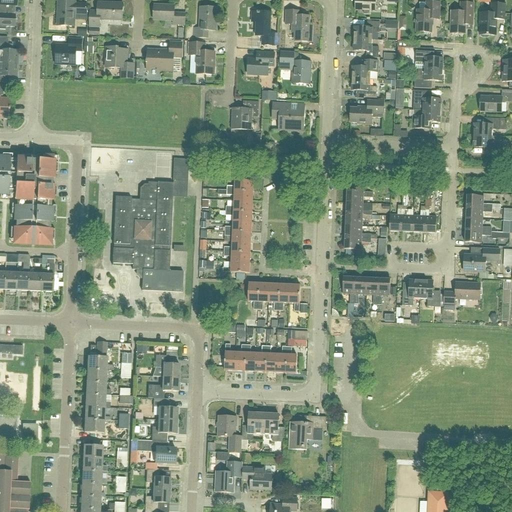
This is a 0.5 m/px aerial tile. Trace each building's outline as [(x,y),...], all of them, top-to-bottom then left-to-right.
[(0,0),(0,14),(9,15),(10,7),(16,7),(16,0),(0,0)] [(382,0),(355,0),(355,11),(364,11),(364,15),(369,15),(369,12),(375,12),(376,2),(382,2),(382,0)] [(87,16),(88,5),(76,4),(76,2),(58,1),(57,27),(75,27),(75,15),(87,16)] [(439,20),(440,3),(427,2),(426,11),(417,11),(416,33),(431,33),(432,19),(439,20)] [(123,21),(124,4),(98,3),(98,12),(90,11),(90,28),(100,28),(101,20),(123,21)] [(473,26),(473,19),(474,4),(461,3),(461,12),(451,12),(450,34),(465,35),(466,26),(473,26)] [(505,21),(505,5),(491,5),(491,15),(480,14),(479,23),(480,23),(480,36),(481,36),(481,37),(483,38),(487,38),(489,38),(489,36),(496,37),(496,20),(505,21)] [(185,25),(185,14),(174,14),(175,7),(154,6),(153,21),(173,22),(173,25),(185,25)] [(216,32),(217,8),(200,8),(199,29),(194,28),(194,39),(208,39),(209,32),(216,32)] [(301,12),(293,12),(287,12),(286,25),(292,25),(292,33),(295,34),(295,42),(312,43),(312,31),(309,31),(310,17),(301,17),(301,12)] [(275,46),(275,33),(270,33),(271,13),(258,13),(257,14),(252,13),(251,23),(256,23),(256,37),(262,37),(262,46),(275,46)] [(14,16),(9,15),(0,14),(0,30),(5,31),(5,27),(14,28),(14,16)] [(354,40),(372,41),(372,33),(380,34),(380,23),(367,22),(367,28),(354,28),(354,40)] [(82,52),(82,40),(70,40),(69,46),(56,46),(55,65),(76,66),(77,52),(82,52)] [(372,41),(354,40),(353,52),(366,52),(366,58),(379,59),(379,48),(372,47),(372,41)] [(147,64),(147,67),(147,72),(150,72),(150,70),(157,70),(157,72),(161,72),(161,71),(173,72),(174,58),(180,58),(180,44),(170,43),(170,52),(148,51),(147,62),(146,62),(146,64),(147,64)] [(0,63),(16,65),(17,52),(9,51),(10,45),(0,44),(0,63)] [(196,75),(214,76),(215,53),(205,52),(206,44),(189,44),(189,56),(197,56),(196,75)] [(133,80),(134,65),(127,64),(128,51),(119,50),(119,49),(107,48),(106,69),(122,69),(121,79),(133,80)] [(425,64),(425,70),(443,71),(443,59),(430,58),(430,50),(435,51),(435,50),(418,49),(416,49),(415,63),(425,64)] [(274,67),(275,54),(257,53),(257,60),(248,60),(248,76),(268,77),(269,67),(274,67)] [(281,53),(281,61),(284,62),(284,68),(291,68),(291,70),(293,70),(293,84),(310,85),(311,63),(289,62),(289,53),(281,53)] [(503,72),(511,71),(511,61),(503,61),(503,72)] [(352,79),(370,80),(371,73),(378,73),(378,62),(366,62),(365,68),(353,67),(352,79)] [(16,78),(16,65),(0,63),(0,82),(6,83),(6,77),(16,78)] [(442,83),(443,71),(425,70),(418,70),(418,76),(415,76),(414,89),(432,90),(432,89),(428,89),(429,82),(442,83)] [(511,71),(503,72),(502,82),(511,82),(511,71)] [(370,80),(352,79),(352,91),(364,92),(364,98),(377,99),(377,87),(370,87),(370,80)] [(396,82),(384,81),(384,87),(390,87),(390,94),(395,94),(396,82)] [(0,88),(0,118),(8,119),(9,99),(0,99),(0,96),(2,96),(2,89),(0,88)] [(414,111),(423,111),(441,112),(441,100),(428,99),(428,92),(414,91),(413,104),(413,110),(414,111)] [(511,103),(511,91),(502,91),(502,98),(481,97),(480,112),(501,113),(502,103),(511,103)] [(372,126),(372,118),(383,119),(384,102),(368,101),(368,109),(351,108),(350,123),(358,124),(358,125),(372,126)] [(259,118),(260,103),(243,102),(243,103),(247,103),(247,110),(230,109),(230,110),(233,110),(232,130),(254,131),(254,130),(251,130),(252,118),(259,118)] [(304,130),(305,112),(304,112),(304,113),(286,112),(287,105),(287,104),(273,104),(272,120),(279,120),(278,132),(290,133),(290,129),(304,130)] [(440,124),(441,112),(423,111),(414,111),(414,117),(413,117),(412,129),(427,130),(431,130),(431,123),(440,124)] [(507,120),(500,119),(488,119),(487,125),(474,124),(474,136),(492,137),(492,130),(500,131),(500,126),(506,126),(507,120)] [(500,137),(492,137),(474,136),(473,148),(486,149),(486,155),(499,156),(500,137)] [(53,185),(52,185),(52,174),(57,175),(58,164),(53,164),(53,157),(42,156),(42,161),(31,160),(31,156),(21,155),(21,160),(12,160),(12,155),(2,154),(1,159),(0,158),(0,198),(10,199),(10,194),(17,194),(16,204),(11,204),(11,215),(16,215),(15,228),(10,228),(10,239),(15,239),(15,244),(49,245),(49,240),(54,241),(55,230),(50,230),(50,216),(55,217),(56,206),(51,206),(51,197),(56,197),(56,189),(56,188),(56,187),(55,186),(54,185),(53,185)] [(227,191),(253,192),(254,192),(253,192),(253,182),(235,181),(235,187),(227,187),(227,191)] [(172,200),(172,199),(173,185),(157,184),(148,183),(148,187),(145,187),(141,190),(141,201),(131,201),(131,199),(115,198),(113,244),(114,245),(114,249),(113,249),(112,266),(113,266),(113,264),(132,265),(132,270),(138,271),(138,275),(140,278),(142,278),(141,292),(182,294),(183,273),(169,272),(170,252),(169,252),(169,247),(170,247),(172,200)] [(347,203),(363,204),(363,198),(373,199),(373,193),(364,192),(364,189),(354,189),(354,192),(347,191),(347,203)] [(234,202),(252,203),(253,193),(253,192),(227,191),(226,196),(234,196),(234,202)] [(467,196),(467,208),(493,209),(501,210),(501,205),(483,204),(484,197),(467,196)] [(226,212),(253,213),(253,212),(252,212),(252,203),(234,202),(234,207),(226,207),(226,212)] [(363,211),(363,204),(347,203),(346,215),(372,216),(372,212),(363,211)] [(398,216),(390,215),(389,232),(401,233),(402,206),(398,206),(398,216)] [(402,206),(401,233),(413,233),(413,216),(406,216),(407,207),(402,206)] [(413,216),(413,233),(424,234),(425,207),(421,207),(421,217),(413,216)] [(425,207),(424,234),(436,234),(437,217),(429,217),(430,208),(425,207)] [(492,213),(493,209),(467,208),(466,220),(483,220),(483,213),(492,213)] [(233,222),(252,223),(252,213),(253,213),(226,212),(225,216),(233,216),(233,222)] [(372,216),(346,215),(346,227),(362,227),(362,220),(372,220),(372,216)] [(482,227),(483,220),(466,220),(466,231),(492,232),(492,228),(482,227)] [(225,232),(252,233),(251,233),(252,223),(233,222),(233,228),(225,227),(225,232)] [(362,235),(362,227),(346,227),(345,238),(371,239),(371,235),(362,235)] [(491,237),(492,232),(466,231),(465,243),(482,244),(482,236),(491,237)] [(232,243),(250,243),(251,234),(252,234),(252,233),(225,232),(225,237),(233,237),(232,243)] [(371,244),(371,239),(345,238),(345,250),(361,251),(361,243),(371,244)] [(224,252),(251,254),(251,253),(250,253),(250,243),(232,243),(232,248),(224,248),(224,252)] [(471,249),(471,256),(465,256),(464,272),(486,273),(486,262),(500,262),(500,250),(484,250),(484,249),(471,249)] [(251,254),(224,252),(224,257),(232,257),(231,263),(250,264),(250,254),(251,254)] [(42,257),(41,260),(41,265),(46,265),(49,265),(54,266),(54,260),(54,257),(42,257)] [(250,264),(231,263),(231,269),(223,268),(223,273),(250,274),(249,274),(250,264)] [(17,274),(16,291),(28,292),(29,274),(29,271),(24,270),(23,274),(17,274)] [(29,274),(28,292),(40,292),(41,275),(41,271),(36,271),(36,275),(29,274)] [(5,273),(4,291),(16,291),(17,274),(5,273)] [(41,275),(40,292),(53,293),(53,275),(49,275),(41,275)] [(354,305),(356,279),(343,278),(343,295),(350,295),(350,304),(354,305)] [(356,279),(354,305),(359,305),(359,295),(366,296),(367,279),(356,279)] [(367,279),(366,296),(373,296),(373,305),(377,306),(379,280),(367,279)] [(379,280),(377,306),(382,306),(382,296),(390,297),(391,280),(379,280)] [(421,299),(421,281),(409,281),(409,294),(403,294),(402,306),(413,307),(414,299),(421,299)] [(421,281),(421,299),(428,300),(427,307),(440,308),(441,295),(433,295),(433,282),(421,281)] [(480,301),(481,284),(456,283),(455,293),(445,292),(444,311),(455,311),(456,300),(480,301)] [(258,311),(259,284),(259,285),(249,284),(248,302),(254,303),(253,310),(258,311)] [(259,284),(258,311),(263,311),(263,303),(269,303),(269,285),(260,285),(260,284),(259,284)] [(269,285),(269,303),(274,303),(274,312),(279,312),(280,285),(279,285),(279,286),(269,285)] [(280,285),(279,312),(283,312),(284,304),(289,304),(290,286),(280,286),(280,285)] [(290,286),(289,304),(295,304),(294,312),(299,313),(300,286),(300,287),(290,286)] [(257,327),(258,322),(258,319),(246,319),(246,326),(257,327)] [(222,326),(222,327),(222,332),(227,332),(227,334),(236,334),(236,326),(222,326)] [(287,347),(294,347),(294,340),(295,340),(296,332),(288,332),(287,347)] [(87,357),(87,370),(106,371),(107,358),(106,358),(107,345),(97,344),(96,358),(87,357)] [(225,371),(235,372),(236,354),(230,353),(231,345),(226,345),(224,372),(225,372),(225,371)] [(236,354),(235,372),(245,372),(245,373),(246,346),(242,346),(241,354),(236,354)] [(246,346),(245,373),(246,373),(246,372),(255,373),(256,354),(251,354),(251,346),(246,346)] [(256,354),(255,373),(265,373),(265,374),(266,374),(267,347),(262,347),(262,355),(256,354)] [(267,347),(266,374),(266,373),(276,374),(276,355),(271,355),(271,347),(267,347)] [(276,355),(276,374),(286,374),(286,375),(287,348),(282,348),(282,356),(276,355)] [(287,348),(286,375),(287,375),(287,374),(296,374),(297,356),(291,356),(292,348),(287,348)] [(162,378),(181,379),(179,379),(179,366),(165,365),(165,357),(155,356),(155,369),(152,377),(152,378),(162,378)] [(106,384),(106,371),(87,370),(86,383),(106,384)] [(181,379),(162,378),(162,387),(148,386),(147,399),(164,399),(164,392),(178,392),(179,379),(181,379)] [(105,391),(106,384),(86,383),(86,395),(105,396),(110,397),(111,391),(105,391)] [(120,389),(119,397),(129,397),(129,390),(120,389)] [(105,404),(105,396),(86,395),(85,408),(104,409),(110,409),(110,404),(105,404)] [(158,421),(177,422),(177,409),(168,408),(168,400),(153,399),(153,408),(158,408),(158,421)] [(104,418),(104,409),(85,408),(84,421),(104,421),(111,422),(111,418),(104,418)] [(263,435),(264,415),(249,414),(249,427),(242,427),(242,441),(253,442),(253,435),(263,435)] [(118,415),(118,422),(128,423),(128,415),(118,415)] [(279,416),(264,415),(263,435),(273,436),(272,442),(284,443),(285,428),(279,428),(279,416)] [(312,441),(312,440),(321,441),(322,430),(325,431),(326,418),(299,416),(298,424),(294,424),(293,434),(290,433),(289,450),(296,450),(296,448),(305,449),(305,455),(306,455),(307,440),(311,440),(311,441),(312,441)] [(241,454),(242,437),(235,437),(235,427),(242,427),(243,420),(237,420),(237,418),(219,417),(218,437),(230,438),(229,454),(241,454)] [(103,434),(104,421),(84,421),(84,433),(103,434)] [(176,435),(177,422),(158,421),(157,428),(152,428),(151,442),(166,443),(167,434),(176,435)] [(37,423),(22,423),(21,439),(36,440),(37,423)] [(168,443),(148,442),(131,441),(131,452),(148,452),(148,453),(155,453),(154,464),(145,464),(145,470),(156,471),(156,464),(174,465),(175,449),(163,449),(163,443),(168,443)] [(83,459),(102,460),(102,447),(83,446),(83,459)] [(420,446),(419,460),(427,461),(428,447),(420,446)] [(117,453),(116,461),(126,461),(126,453),(117,453)] [(0,511),(27,511),(28,511),(28,510),(29,510),(30,483),(17,482),(17,479),(18,456),(0,455),(0,511)] [(102,466),(102,460),(83,459),(82,472),(101,472),(106,472),(106,467),(102,466)] [(241,478),(242,464),(228,463),(227,473),(216,473),(215,493),(233,494),(234,478),(241,478)] [(272,491),(272,475),(265,475),(265,469),(243,468),(242,480),(251,481),(250,491),(257,491),(257,490),(272,491)] [(153,491),(169,492),(170,479),(159,479),(159,471),(146,470),(146,483),(153,484),(153,491)] [(101,485),(101,472),(82,472),(81,484),(101,485)] [(115,478),(115,486),(125,486),(125,478),(115,478)] [(81,484),(81,497),(100,498),(100,497),(104,497),(105,494),(100,494),(101,485),(81,484)] [(169,504),(169,492),(153,491),(153,498),(145,497),(144,510),(157,511),(157,503),(169,504)] [(447,511),(448,494),(433,493),(433,503),(428,503),(427,511),(447,511)] [(100,510),(100,498),(81,497),(80,509),(100,510)] [(293,511),(296,511),(297,499),(283,498),(283,505),(271,505),(270,511),(289,511),(290,511),(293,511)]
